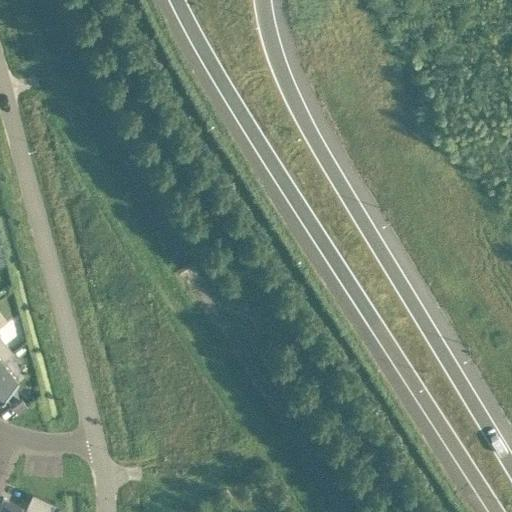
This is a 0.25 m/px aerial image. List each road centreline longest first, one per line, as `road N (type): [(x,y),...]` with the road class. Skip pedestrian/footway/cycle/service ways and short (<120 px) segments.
road 1 (motorway): [(180,0),(498,511)]
road 2 (motorway): [(511,463),(310,129),(281,70),(265,0)]
road 3 (unclassified): [(95,442),(0,79)]
